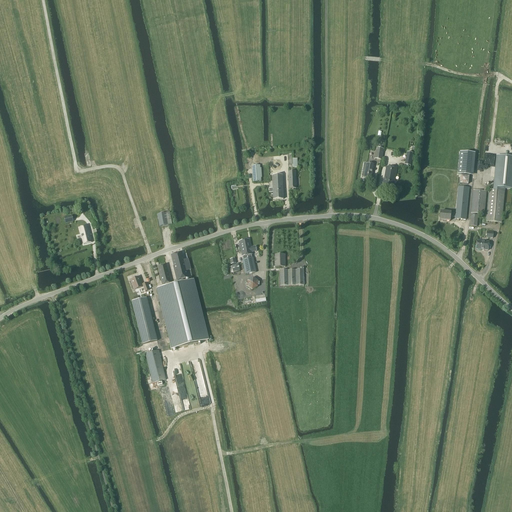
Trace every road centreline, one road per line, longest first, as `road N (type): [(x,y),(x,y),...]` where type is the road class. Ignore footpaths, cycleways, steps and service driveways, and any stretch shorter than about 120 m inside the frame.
road 1 (unclassified): [(511,309),(441,246),(384,220),(330,216),(219,233)]
road 2 (track): [(41,0),(76,171),(119,168),(150,256)]
road 3 (unclassified): [(0,317),(219,233)]
road 4 (track): [(326,0),(330,216)]
road 5 (track): [(199,353),(232,511)]
